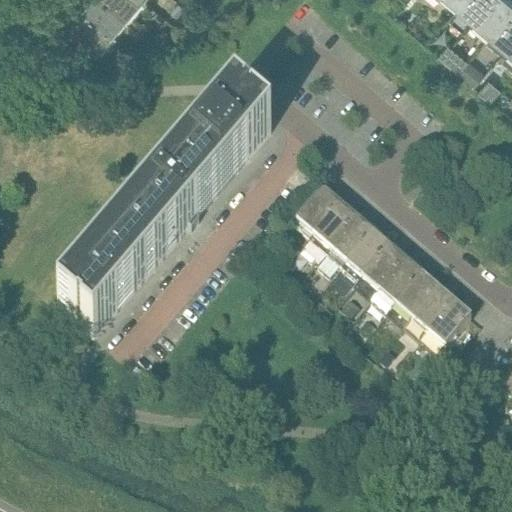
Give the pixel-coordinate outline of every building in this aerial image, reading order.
[(109,0),(84,0),(81,4),(116,34),(130,17),(125,14),(109,0)] [(109,0),(125,14),(137,0),(109,0)] [(463,0),(458,6),(448,18),(464,32),(474,20),(491,0),(463,0)] [(491,0),(474,20),(491,34),(511,9),(511,0),(491,0)] [(66,22),(96,48),(101,51),(116,34),(81,4),(66,22)] [(187,12),(178,4),(171,12),(181,20),(187,12)] [(511,9),(491,34),(487,39),(503,53),(511,42),(511,9)] [(158,34),(154,38),(160,44),(164,39),(158,34)] [(511,42),(503,53),(497,60),(511,72),(511,42)] [(467,62),(459,54),(448,67),(457,74),(467,62)] [(469,63),(459,75),(472,86),(483,74),(469,63)] [(488,80),(478,92),(489,102),(499,90),(488,80)] [(94,342),(188,231),(191,233),(199,224),(196,222),(271,135),(234,103),(57,310),(94,342)] [(296,225),(313,240),(339,210),(321,195),(296,225)] [(313,240),(300,256),(312,266),(317,260),(321,263),(329,254),(355,224),(339,210),(313,240)] [(330,255),(318,270),(330,280),(339,269),(342,272),(346,268),(371,238),(355,224),(329,254),(330,255)] [(346,268),(362,282),(388,252),(371,238),(346,268)] [(362,282),(378,296),(404,266),(388,252),(362,282)] [(378,296),(395,311),(421,280),(404,266),(378,296)] [(284,274),(276,283),(292,297),(300,288),(301,287),(289,277),(288,277),(284,274)] [(421,280),(395,311),(411,325),(437,294),(421,280)] [(300,288),(292,297),(309,311),(316,303),(316,302),(300,288)] [(411,325),(408,328),(424,342),(428,339),(453,308),(437,294),(411,325)] [(316,303),(309,311),(325,325),(332,317),(316,303)] [(341,312),(341,313),(351,322),(352,321),(359,313),(349,304),(341,312)] [(453,308),(428,339),(445,353),(471,323),(453,308)] [(394,360),(388,355),(379,365),(385,370),(394,360)] [(511,373),(510,372),(495,390),(511,404),(511,373)]
